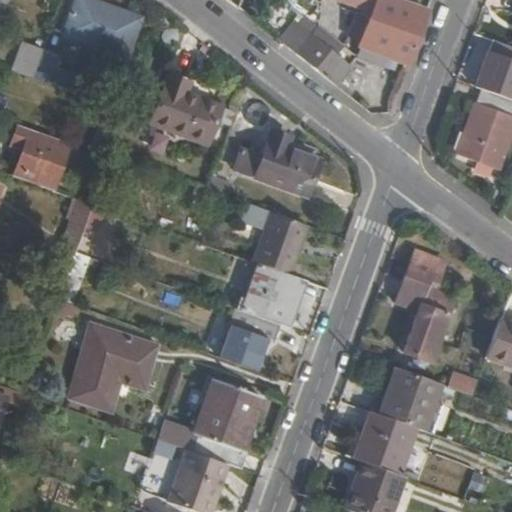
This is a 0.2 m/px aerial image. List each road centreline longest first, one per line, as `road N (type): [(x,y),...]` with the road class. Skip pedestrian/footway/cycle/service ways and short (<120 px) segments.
road 1 (residential): [(273,511),(397,169)]
road 2 (tertiary): [(397,169),(185,0)]
road 3 (residential): [(457,0),(397,169)]
road 4 (tertiary): [(511,256),(397,169)]
